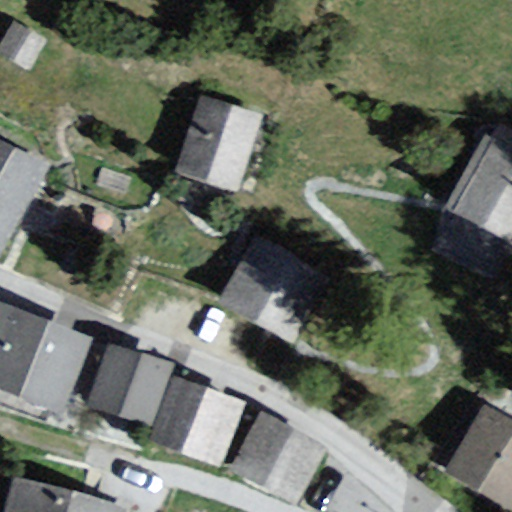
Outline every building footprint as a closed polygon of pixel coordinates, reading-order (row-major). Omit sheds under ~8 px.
[(35,49),(10,29),(0,41),(0,70),(11,79),(35,49)] [(244,127),(192,104),(157,182),(210,205),(244,127)] [(511,231),(511,159),(477,136),(421,217),(489,264),(511,231)] [(0,154),(0,228),(33,175),(0,154)] [(255,222),(222,291),(298,327),(330,258),(255,222)] [(67,349),(0,318),(0,407),(32,422),(67,349)] [(150,375),(93,350),(65,413),(122,438),(150,375)] [(224,413),(158,386),(131,451),(197,479),(224,413)] [(498,511),(511,488),(511,435),(473,413),(434,480),(489,511),(498,511)] [(273,511),(304,454),(239,420),(208,478),(273,511)] [(0,511),(90,511),(0,488),(0,511)]
